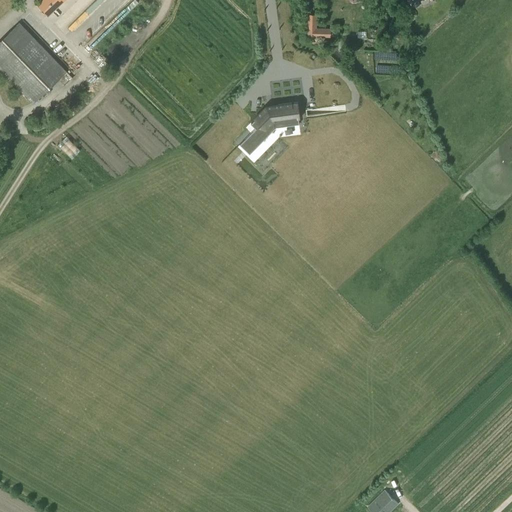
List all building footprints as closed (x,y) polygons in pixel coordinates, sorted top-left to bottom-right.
[(43,0),(37,6),(47,17),(64,0),(43,0)] [(73,31),(104,0),(85,0),(79,6),(78,6),(63,21),(73,31)] [(33,103),(65,71),(19,23),(0,40),(0,69),(23,94),(21,95),(25,100),(27,98),(33,103)] [(314,37),(330,37),(331,28),(314,28),(314,37)] [(266,106),(264,108),(256,116),(257,117),(251,124),(255,128),(239,144),(240,145),(241,144),(249,153),(271,131),(271,132),(272,131),(268,126),(273,121),(274,121),(285,119),(286,123),(298,122),(298,124),(299,124),(298,118),(299,118),(297,102),(278,105),(266,106)] [(372,511),(388,511),(397,503),(385,490),(368,507),(372,511)]
